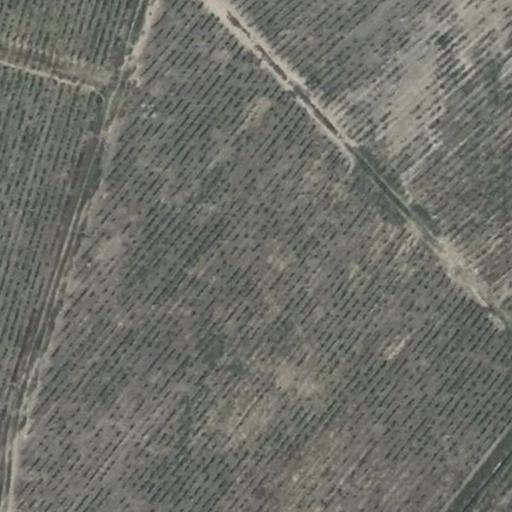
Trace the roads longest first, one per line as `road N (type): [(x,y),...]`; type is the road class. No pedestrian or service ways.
road 1 (track): [(146,0),(14,417),(3,511)]
road 2 (track): [(216,0),(511,329)]
road 3 (track): [(0,52),(121,81)]
